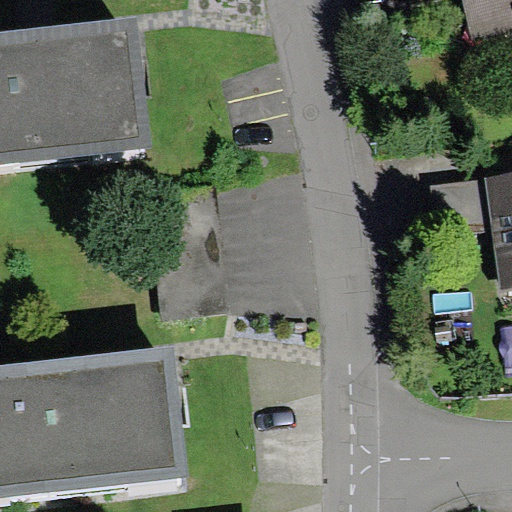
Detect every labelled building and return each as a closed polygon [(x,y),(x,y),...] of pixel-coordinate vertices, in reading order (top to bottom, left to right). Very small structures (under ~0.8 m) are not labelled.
[(511,0),(461,0),(473,40),(511,29),(511,0)] [(0,50),(0,184),(145,168),(130,35),(0,50)] [(511,173),(486,177),(493,232),(500,290),(511,288),(511,173)] [(438,238),(493,232),(486,177),(432,182),(438,238)] [(167,327),(236,324),(230,205),(161,208),(167,327)] [(0,379),(0,511),(126,511),(176,506),(160,361),(0,379)]
